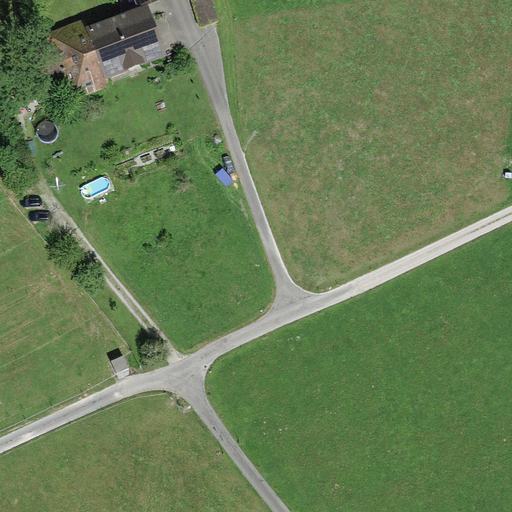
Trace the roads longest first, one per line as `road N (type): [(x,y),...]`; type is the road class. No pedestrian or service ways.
road 1 (residential): [(280,511),(174,371),(291,309),(408,262)]
road 2 (track): [(176,0),(291,309)]
road 3 (track): [(25,106),(39,180),(60,219),(185,365)]
road 4 (track): [(0,445),(174,371)]
